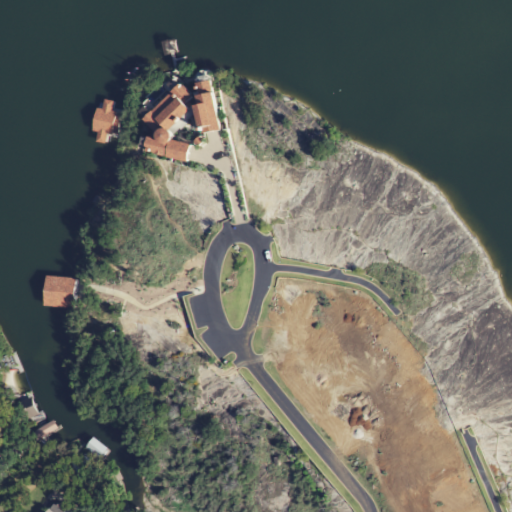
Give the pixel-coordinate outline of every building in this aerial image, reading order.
[(175,43),(163,65),(184,61),(175,43)] [(189,162),(192,144),(180,142),(181,135),(193,136),(196,113),(210,115),(212,98),(162,91),(158,116),(146,114),(145,126),(157,127),(156,138),(150,137),(148,150),(167,152),(166,158),(189,162)] [(120,114),(98,107),(91,144),(114,149),(120,114)] [(42,280),(41,310),(71,311),(72,281),(42,280)] [(49,422),(59,439),(40,448),(30,431),(49,422)] [(98,465),(106,454),(88,440),(81,455),(98,465)]
